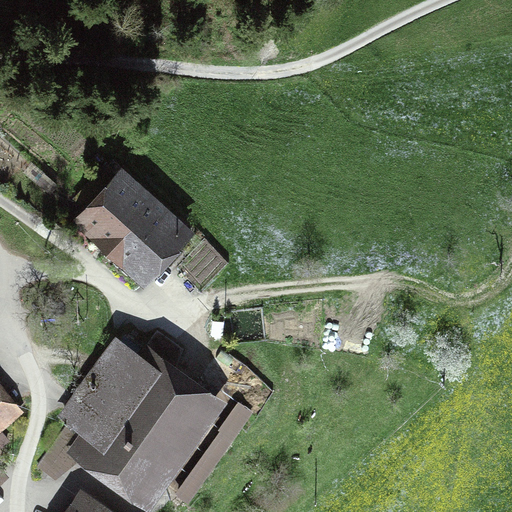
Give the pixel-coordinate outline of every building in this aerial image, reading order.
[(170,261),(189,241),(104,166),(77,196),(89,208),(83,214),(145,269),(160,252),(170,261)] [(120,340),(68,413),(137,463),(124,482),(142,494),(213,395),(154,353),(149,361),(120,340)] [(0,413),(14,403),(0,386),(0,413)] [(249,414),(235,404),(172,491),(187,502),(249,414)] [(71,511),(98,511),(80,499),(71,511)]
